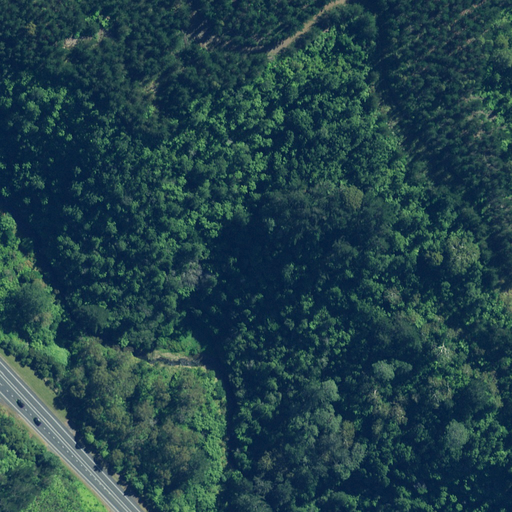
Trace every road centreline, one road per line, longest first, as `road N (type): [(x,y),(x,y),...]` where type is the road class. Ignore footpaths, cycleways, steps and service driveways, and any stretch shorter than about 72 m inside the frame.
road 1 (track): [(511,290),(488,218),(425,150),(377,69),(373,15),(364,0)]
road 2 (trunk): [(136,511),(15,384)]
road 3 (track): [(320,0),(290,33),(248,47),(205,30),(197,0)]
